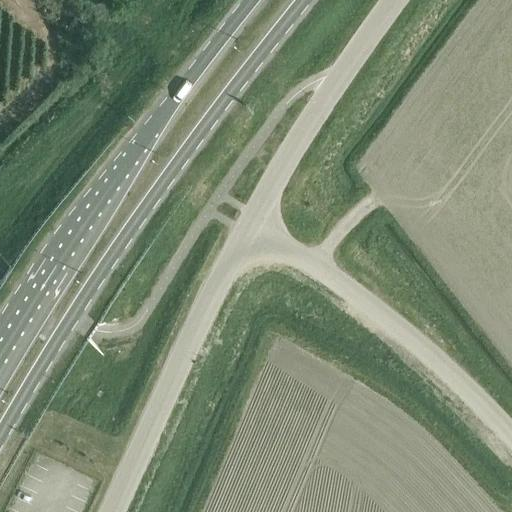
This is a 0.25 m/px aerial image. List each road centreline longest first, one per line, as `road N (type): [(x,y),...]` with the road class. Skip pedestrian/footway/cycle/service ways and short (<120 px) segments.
road 1 (primary): [(0,431),(176,165),(305,0)]
road 2 (primary): [(251,0),(134,149),(0,359)]
road 3 (unclassified): [(511,435),(366,306),(249,226)]
road 4 (unclassified): [(113,511),(249,226)]
road 5 (unclassified): [(249,226),(333,84),(401,0)]
